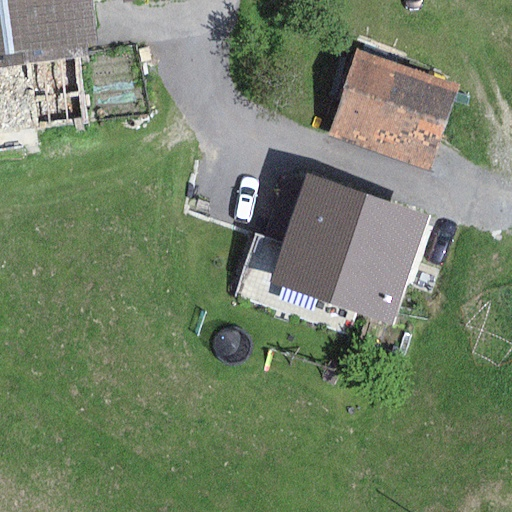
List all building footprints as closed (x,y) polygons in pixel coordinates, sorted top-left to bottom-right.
[(0,0),(0,56),(97,44),(108,43),(102,0),(0,0)] [(97,44),(0,56),(0,145),(108,132),(97,44)] [(467,86),(364,49),(332,136),(434,174),(467,86)] [(442,218),(319,174),(314,186),(293,246),(268,237),(258,233),(236,297),(351,338),(359,314),(403,329),(442,218)] [(293,246),(314,186),(288,177),(268,237),(293,246)]
